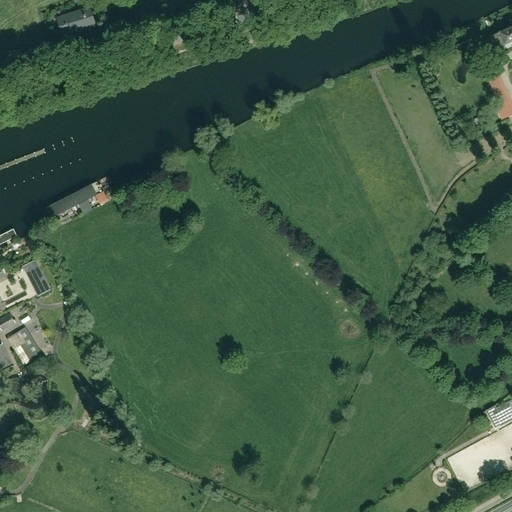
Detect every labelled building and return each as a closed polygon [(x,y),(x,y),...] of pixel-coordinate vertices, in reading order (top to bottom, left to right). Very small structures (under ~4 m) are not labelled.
[(96,25),(91,8),(57,18),(62,34),(76,30),(76,29),(82,27),(82,29),(96,25)] [(511,45),(511,22),(510,24),(508,28),(491,36),(496,48),(505,44),(507,46),(508,46),(509,47),(511,45)] [(53,218),(97,195),(92,186),(48,210),(53,218)] [(105,195),(98,199),(100,205),(108,201),(105,195)] [(0,244),(17,236),(13,228),(0,234),(0,244)] [(16,323),(11,313),(0,319),(0,327),(2,331),(16,323)] [(8,339),(15,349),(33,338),(26,327),(8,339)] [(26,343),(14,350),(24,366),(36,358),(26,343)] [(511,401),(511,400),(496,408),(487,413),(495,428),(511,419),(511,401)]
